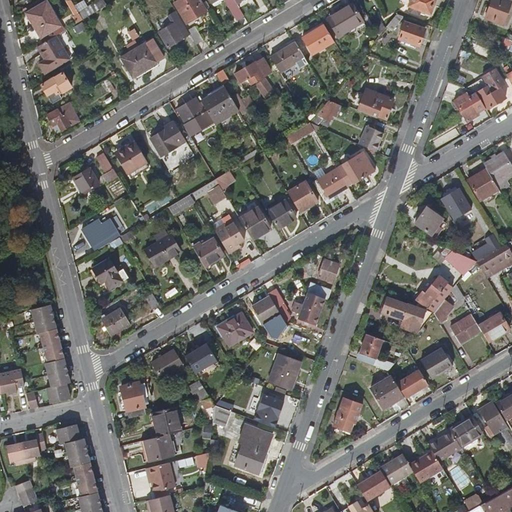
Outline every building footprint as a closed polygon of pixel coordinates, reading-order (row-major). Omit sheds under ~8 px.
[(72,3),(70,0),(68,0),(66,2),(75,16),(72,18),(76,24),(83,20),(79,14),(74,6),(72,3)] [(83,0),(74,6),(79,14),(88,8),(83,0)] [(101,0),(88,8),(79,14),(83,20),(107,6),(104,0),(101,0)] [(206,12),(198,0),(180,0),(175,3),(187,24),(206,12)] [(430,13),(435,0),(411,0),(409,7),(408,11),(420,15),(422,10),(430,13)] [(511,19),(511,0),(498,0),(493,12),(511,19)] [(61,26),(47,2),(27,14),(42,37),(61,26)] [(363,21),(353,3),(327,19),(337,37),(363,21)] [(237,21),(244,16),(237,5),(230,9),(237,21)] [(190,34),(188,30),(177,13),(172,16),(176,24),(160,33),(169,48),(190,34)] [(405,17),(396,14),(390,22),(395,25),(390,33),(391,33),(405,17)] [(227,22),(223,17),(217,21),(221,27),(227,22)] [(314,31),(323,25),(319,18),(310,24),(313,29),(314,31)] [(386,27),(380,19),(372,24),(379,36),(385,29),(385,28),(386,27)] [(420,45),(427,25),(416,21),(415,25),(406,22),(400,38),(420,45)] [(385,28),(385,29),(390,33),(395,25),(390,22),(386,27),(385,28)] [(86,30),(82,23),(73,28),(77,35),(86,30)] [(313,55),(334,42),(323,25),(314,31),(302,38),(313,55)] [(65,31),(61,26),(42,37),(45,43),(56,36),(62,33),(65,31)] [(190,34),(197,45),(204,41),(195,26),(188,30),(190,34)] [(135,27),(128,30),(131,39),(139,36),(135,27)] [(62,33),(56,36),(69,58),(75,55),(62,33)] [(45,43),(38,47),(45,60),(39,63),(44,73),(69,58),(56,36),(45,43)] [(511,47),(511,40),(507,39),(505,38),(503,44),(511,47)] [(153,40),(147,44),(139,49),(131,54),(122,59),(134,78),(158,63),(165,59),(153,40)] [(131,54),(139,49),(135,41),(126,46),(131,54)] [(308,64),(296,43),(271,58),(281,74),(296,65),(300,69),(303,67),(308,64)] [(470,53),(460,49),(458,55),(469,59),(470,53)] [(263,59),(256,62),(235,75),(242,87),(246,85),(247,87),(271,73),(263,59)] [(486,107),(487,109),(505,99),(499,88),(504,85),(495,68),(482,76),(488,87),(478,93),(486,107)] [(222,71),(217,74),(223,85),(228,82),(222,71)] [(71,89),(63,75),(42,86),(53,104),(61,99),(58,93),(60,92),(62,94),(71,89)] [(115,90),(109,80),(104,83),(110,94),(115,90)] [(273,92),(265,80),(256,85),(264,98),(273,92)] [(460,86),(451,83),(448,88),(458,91),(460,86)] [(225,87),(201,102),(201,103),(206,111),(213,122),(237,107),(225,87)] [(351,109),(377,118),(378,116),(386,119),(394,99),(366,89),(364,93),(356,94),(351,109)] [(477,92),(476,92),(469,96),(467,94),(456,100),(468,121),(474,117),(470,109),(474,106),(477,112),(486,107),(478,93),(477,92)] [(244,112),(247,110),(242,101),(238,94),(232,98),(243,116),(245,114),(244,112)] [(242,101),(247,110),(254,106),(249,97),(242,101)] [(198,103),(196,99),(177,110),(185,124),(183,125),(190,137),(214,123),(213,122),(206,111),(201,103),(199,104),(198,103)] [(331,123),(329,122),(328,124),(321,121),(328,105),(335,108),(331,117),(337,119),(342,107),(329,101),(328,102),(310,123),(317,126),(319,125),(327,129),(331,123)] [(57,133),(71,126),(65,117),(74,112),(69,104),(47,116),(57,133)] [(335,108),(328,105),(321,121),(328,124),(329,122),(331,117),(335,108)] [(214,123),(215,126),(239,112),(237,107),(213,122),(214,123)] [(65,117),(71,126),(79,121),(74,112),(65,117)] [(165,127),(166,130),(150,140),(160,157),(186,142),(174,122),(165,127)] [(287,137),(291,144),(314,130),(310,123),(287,137)] [(317,134),(321,128),(317,126),(310,123),(314,130),(317,134)] [(358,144),(375,152),(383,133),(366,126),(358,144)] [(146,163),(133,143),(116,154),(128,174),(146,163)] [(237,162),(239,165),(259,154),(256,150),(237,162)] [(489,174),(495,184),(511,173),(511,172),(507,163),(509,162),(504,152),(486,164),(491,173),(489,174)] [(337,168),(347,185),(354,181),(354,182),(373,171),(363,153),(337,168)] [(114,170),(104,154),(97,158),(106,174),(114,170)] [(99,184),(89,168),(74,178),(84,193),(99,184)] [(334,195),(348,187),(347,185),(337,168),(313,181),(327,204),(336,198),(334,195)] [(479,200),(498,188),(495,184),(489,174),(486,169),(467,180),(479,200)] [(118,177),(114,170),(106,174),(102,176),(107,184),(118,177)] [(221,176),(216,179),(219,184),(220,186),(225,183),(221,176)] [(288,192),(300,212),(318,201),(306,181),(288,192)] [(217,203),(227,197),(220,186),(219,184),(209,189),(217,203)] [(449,194),(441,199),(453,220),(472,209),(460,187),(453,191),(451,188),(447,190),(449,194)] [(217,203),(209,189),(206,191),(214,205),(217,203)] [(195,204),(190,195),(181,200),(169,207),(174,216),(195,204)] [(268,212),(279,230),(295,219),(291,212),(294,210),(288,200),(268,212)] [(240,219),(253,240),(271,229),(258,207),(240,219)] [(443,217),(427,207),(416,222),(433,233),(438,225),(444,229),(448,223),(442,220),(443,217)] [(182,215),(178,217),(184,227),(187,225),(182,215)] [(81,229),(95,252),(109,243),(119,237),(116,232),(107,237),(100,226),(97,220),(81,229)] [(109,220),(100,226),(107,237),(116,232),(109,220)] [(216,232),(229,253),(235,249),(233,246),(239,243),(245,239),(234,221),(227,225),(216,232)] [(214,229),(216,232),(227,225),(225,222),(214,229)] [(156,236),(160,242),(146,250),(156,266),(182,251),(172,234),(169,236),(166,230),(156,236)] [(130,231),(120,236),(124,243),(125,245),(135,239),(130,231)] [(124,243),(120,236),(119,237),(109,243),(113,250),(124,243)] [(195,249),(205,267),(223,256),(213,238),(195,249)] [(486,256),(477,261),(477,262),(487,277),(509,264),(510,266),(511,264),(511,253),(509,247),(511,245),(511,244),(510,241),(501,247),(486,256)] [(471,252),(477,261),(486,256),(481,247),(471,252)] [(452,251),(446,248),(441,252),(439,250),(433,256),(440,263),(445,258),(464,275),(477,261),(462,255),(452,251)] [(123,281),(110,259),(93,268),(100,283),(105,280),(110,289),(123,281)] [(339,265),(324,260),(319,276),(333,281),(339,265)] [(162,284),(171,283),(170,272),(161,273),(162,284)] [(418,307),(434,313),(434,312),(440,305),(443,301),(445,298),(452,290),(453,288),(447,283),(448,281),(439,275),(437,278),(434,276),(431,281),(428,279),(421,289),(424,291),(418,300),(421,302),(418,307)] [(325,298),(327,299),(330,290),(312,283),(308,292),(325,298)] [(464,297),(456,284),(453,288),(452,290),(458,301),(464,297)] [(281,314),(283,318),(290,314),(275,290),(269,293),(270,295),(281,314)] [(325,298),(308,292),(303,304),(294,301),(291,310),(299,313),(298,319),(315,325),(325,298)] [(152,309),(160,304),(154,293),(145,298),(152,309)] [(264,324),(281,314),(270,295),(253,306),(264,324)] [(418,307),(409,303),(408,305),(387,298),(382,314),(402,321),(422,328),(424,325),(434,313),(418,307)] [(440,305),(434,312),(439,320),(441,323),(449,318),(447,316),(455,306),(445,298),(443,301),(440,305)] [(55,317),(51,304),(33,309),(36,323),(55,317)] [(130,323),(121,308),(102,320),(110,335),(130,323)] [(251,332),(240,313),(218,326),(229,344),(251,332)] [(481,331),(487,342),(508,330),(499,314),(478,326),(481,331)] [(478,326),(472,316),(451,328),(461,343),(481,331),(478,326)] [(58,330),(55,317),(36,323),(38,335),(41,335),(58,330)] [(422,328),(402,321),(399,330),(416,336),(422,328)] [(58,330),(41,335),(44,349),(62,345),(58,330)] [(384,339),(368,333),(358,359),(374,365),(388,370),(394,363),(377,357),(384,339)] [(207,343),(186,356),(196,373),(217,360),(207,343)] [(65,360),(62,345),(44,349),(48,364),(65,360)] [(452,365),(441,347),(421,359),(431,377),(452,365)] [(186,370),(174,349),(152,362),(164,382),(177,375),(178,376),(186,372),(185,371),(186,370)] [(299,364),(278,355),(269,382),(290,389),(299,364)] [(49,377),(68,372),(65,360),(48,364),(46,365),(49,377)] [(404,396),(428,383),(419,368),(396,382),(404,396)] [(0,374),(0,382),(2,394),(11,393),(11,395),(18,394),(17,389),(26,387),(21,370),(0,374)] [(71,383),(68,372),(49,377),(51,389),(67,384),(71,383)] [(390,404),(404,396),(396,382),(390,373),(370,385),(382,406),(389,402),(390,404)] [(200,380),(199,379),(188,386),(197,401),(203,400),(210,398),(200,380)] [(71,400),(67,384),(51,389),(47,390),(51,405),(71,400)] [(123,394),(129,418),(147,413),(144,404),(149,403),(146,389),(140,391),(140,389),(123,394)] [(511,392),(496,402),(510,426),(511,424),(511,392)] [(34,393),(27,394),(31,409),(38,408),(34,393)] [(275,427),(284,401),(277,398),(269,395),(263,393),(254,419),(275,427)] [(362,404),(344,397),(334,424),(350,430),(353,421),(356,422),(362,404)] [(215,405),(210,398),(203,400),(205,408),(215,405)] [(493,411),(496,409),(492,402),(479,410),(483,417),(485,417),(489,424),(486,426),(490,433),(493,432),(494,433),(506,426),(501,417),(498,419),(493,411)] [(232,412),(215,406),(213,423),(226,428),(232,412)] [(171,408),(152,413),(158,438),(169,435),(180,433),(174,407),(171,408)] [(484,434),(473,415),(451,429),(452,431),(461,447),(484,434)] [(235,464),(259,472),(272,434),(247,424),(246,425),(241,445),(235,464)] [(237,444),(241,445),(246,425),(243,424),(237,444)] [(212,431),(213,425),(204,427),(200,456),(209,454),(212,431)] [(65,445),(81,441),(77,426),(57,431),(60,446),(65,445)] [(511,434),(508,428),(503,432),(511,445),(511,434)] [(452,431),(429,444),(433,451),(439,460),(461,447),(452,431)] [(36,436),(37,440),(39,451),(46,449),(46,447),(43,435),(36,436)] [(158,438),(144,441),(148,461),(174,455),(169,435),(158,438)] [(504,443),(501,438),(494,442),(498,448),(504,443)] [(37,440),(22,444),(27,464),(36,462),(36,458),(40,457),(39,451),(37,440)] [(68,457),(88,451),(85,440),(81,441),(65,445),(68,457)] [(27,464),(22,444),(6,447),(10,467),(27,464)] [(91,463),(88,451),(68,457),(71,468),(73,468),(91,463)] [(439,460),(433,451),(410,464),(413,471),(420,482),(443,468),(439,460)] [(200,456),(197,457),(200,466),(208,464),(209,454),(200,456)] [(410,464),(403,454),(380,468),(381,470),(390,485),(413,471),(410,464)] [(95,478),(91,463),(73,468),(77,483),(95,478)] [(168,463),(144,468),(147,477),(149,476),(151,483),(153,492),(173,487),(168,463)] [(381,470),(357,484),(367,500),(391,486),(390,485),(381,470)] [(99,493),(95,478),(77,483),(81,497),(99,493)] [(18,494),(32,488),(30,481),(16,487),(18,494)] [(491,511),(511,499),(511,486),(492,498),(484,502),(469,510),(469,511),(491,511)] [(21,501),(35,495),(32,488),(18,494),(21,501)] [(469,510),(484,502),(479,493),(477,492),(463,501),(469,510)] [(81,510),(102,504),(99,493),(81,497),(78,498),(81,510)] [(38,502),(35,495),(21,501),(24,508),(38,502)] [(173,511),(169,495),(145,501),(147,509),(150,508),(151,511),(150,511),(173,511)] [(511,499),(491,511),(504,511),(511,507),(511,499)] [(352,511),(373,511),(369,503),(361,508),(356,501),(348,505),(352,511)]
